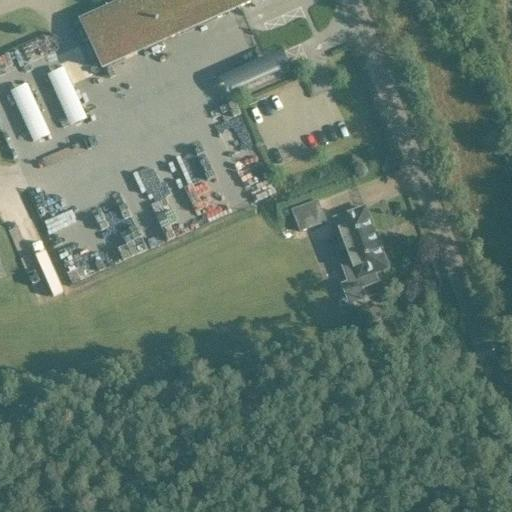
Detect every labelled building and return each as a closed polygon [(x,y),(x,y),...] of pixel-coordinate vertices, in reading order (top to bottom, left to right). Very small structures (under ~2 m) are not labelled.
[(258,0),(130,0),(82,22),(81,22),(102,70),(103,69),(103,70),(163,43),(153,20),(172,11),(182,34),(225,15),(225,14),(236,9),(237,10),(258,0)] [(47,36),(0,55),(0,72),(53,51),(47,36)] [(216,73),(224,94),(290,70),(283,49),(216,73)] [(62,67),(46,75),(68,126),(85,119),(62,67)] [(31,143),(48,136),(25,84),(9,91),(31,143)] [(290,208),(298,231),(325,221),(316,199),(290,208)] [(341,268),(347,284),(347,285),(356,282),(359,291),(361,290),(373,286),(377,285),(373,276),(386,271),(364,210),(333,221),(345,252),(336,256),(340,268),(341,268)] [(268,252),(288,305),(319,293),(299,240),(268,252)] [(233,336),(215,285),(180,298),(199,348),(233,336)]
